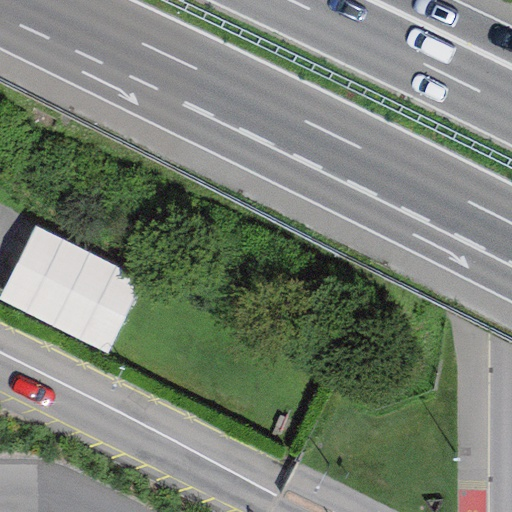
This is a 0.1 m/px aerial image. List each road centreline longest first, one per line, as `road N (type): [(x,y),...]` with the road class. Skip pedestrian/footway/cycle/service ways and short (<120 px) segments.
road 1 (trunk): [(44,0),(511,226)]
road 2 (trunk): [(511,109),(288,0)]
road 3 (trunk): [(511,73),(303,0)]
